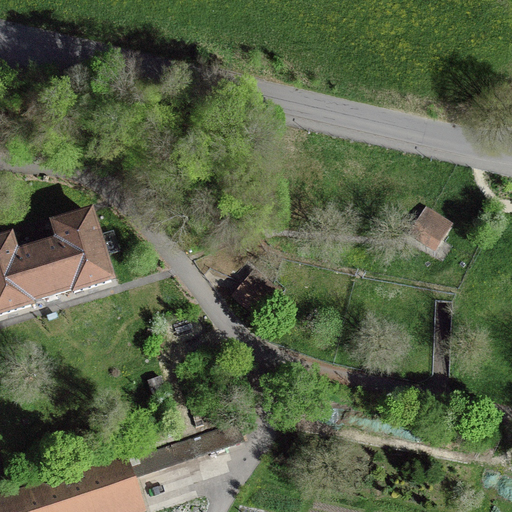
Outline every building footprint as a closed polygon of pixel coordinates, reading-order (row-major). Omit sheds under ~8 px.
[(454,224),(426,207),(408,235),(436,253),(454,224)] [(0,317),(35,307),(34,305),(72,294),(72,296),(116,283),(94,209),(50,222),(55,240),(19,251),(13,234),(0,237),(0,317)] [(283,293),(253,270),(232,297),(262,321),(283,293)] [(167,391),(161,376),(148,381),(153,396),(167,391)] [(145,511),(135,480),(244,444),(238,424),(128,459),(126,456),(0,496),(0,511),(145,511)]
